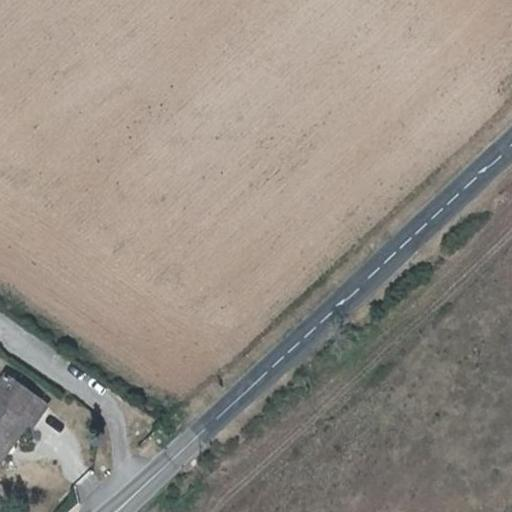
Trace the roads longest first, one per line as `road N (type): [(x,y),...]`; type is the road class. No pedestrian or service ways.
road 1 (tertiary): [(116,511),(511,149)]
road 2 (track): [(511,236),(201,511)]
